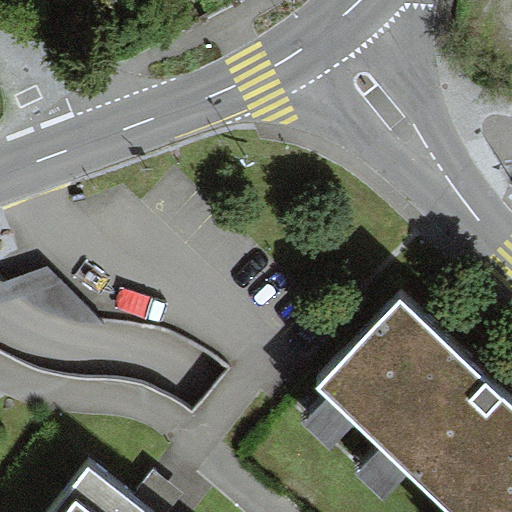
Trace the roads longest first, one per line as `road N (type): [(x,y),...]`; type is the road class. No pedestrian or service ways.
road 1 (tertiary): [(83,142),(248,81),(326,34)]
road 2 (residential): [(326,34),(429,157)]
road 3 (residential): [(0,36),(68,98),(83,142)]
road 4 (residential): [(429,157),(511,251)]
